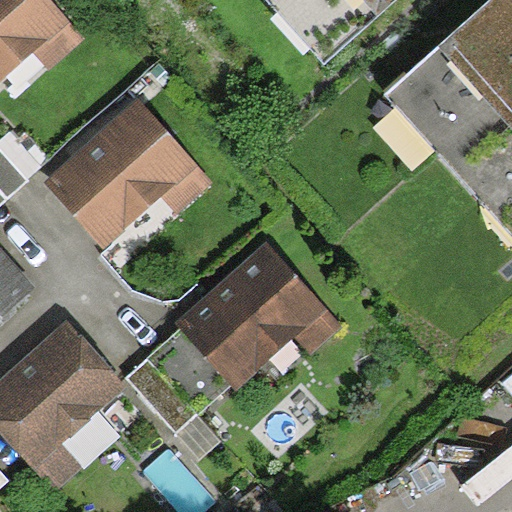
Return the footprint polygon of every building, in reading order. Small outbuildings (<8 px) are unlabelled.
[(53,0),(0,0),(0,85),(33,56),(47,72),(86,37),(53,0)] [(270,0),(321,57),(384,0),(270,0)] [(511,0),(494,0),(388,93),(511,235),(511,0)] [(140,101),(44,185),(100,249),(160,197),(175,213),(211,181),(140,101)] [(0,147),(0,199),(26,177),(0,147)] [(272,244),(179,323),(184,328),(232,384),(236,389),(296,337),(309,354),(344,325),(272,244)] [(0,325),(37,292),(0,250),(0,325)] [(127,384),(71,321),(0,384),(0,430),(54,492),(122,433),(100,408),(127,384)] [(232,384),(184,328),(129,376),(178,432),(232,384)] [(0,469),(0,488),(9,480),(0,469)]
